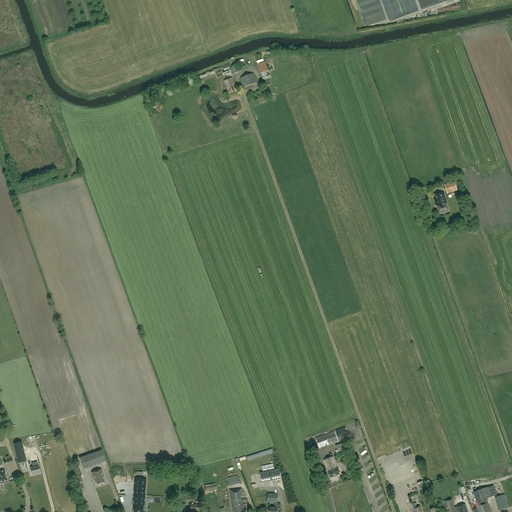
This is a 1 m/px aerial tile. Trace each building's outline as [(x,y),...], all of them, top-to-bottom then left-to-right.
[(270,75),(268,71),(265,62),(257,65),(260,74),(261,73),(262,78),(270,75)] [(239,72),(238,66),(222,72),(223,76),(231,73),(232,74),(239,72)] [(253,73),(240,78),(243,88),(256,83),(253,73)] [(231,78),(224,81),(228,94),(236,91),(231,78)] [(454,181),(444,184),(447,194),(457,191),(454,181)] [(444,192),(432,196),(436,207),(439,215),(449,212),(446,204),(447,204),(444,192)] [(335,432),(316,438),(319,448),(329,444),(328,442),(331,441),(332,444),(338,442),(335,432)] [(18,464),(26,462),(21,442),(13,444),(18,464)] [(101,450),(79,458),(84,470),(105,462),(101,450)] [(333,457),(324,460),(328,471),(330,478),(339,474),(337,468),(333,457)] [(38,467),(30,468),(32,476),(40,474),(38,467)] [(280,469),(260,473),(262,483),(282,479),(280,469)] [(100,470),(92,473),(94,480),(96,480),(97,484),(104,482),(100,470)] [(228,477),(230,486),(240,483),(238,475),(228,477)] [(134,499),(133,502),(135,502),(134,511),(142,511),(143,506),(144,506),(146,479),(135,478),(135,483),(135,486),(134,486),(134,492),(135,492),(134,499)] [(473,492),(480,511),(489,511),(486,501),(487,501),(488,498),(497,495),(494,486),(473,492)] [(242,489),(229,490),(230,498),(231,498),(232,511),(246,511),(246,510),(244,510),(243,499),(242,499),(241,497),(243,497),(242,489)] [(268,494),(267,502),(277,503),(278,495),(268,494)] [(504,495),(500,496),(495,498),(499,510),(508,507),(504,495)] [(451,498),(443,501),(447,511),(449,510),(450,511),(467,511),(465,504),(454,508),(451,498)] [(421,511),(420,507),(417,508),(416,503),(412,504),(413,509),(414,509),(414,511),(421,511)]
